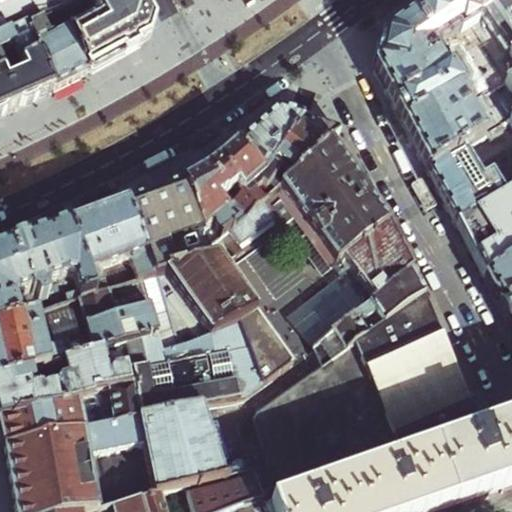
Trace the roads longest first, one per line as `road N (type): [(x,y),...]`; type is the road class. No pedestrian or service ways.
road 1 (residential): [(309,39),(469,318),(511,413)]
road 2 (tertiary): [(0,216),(229,97)]
